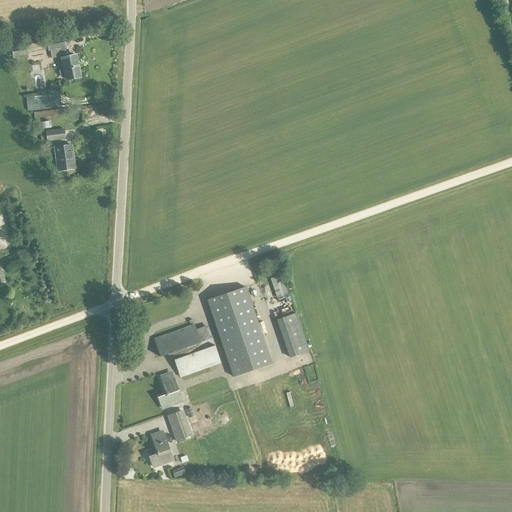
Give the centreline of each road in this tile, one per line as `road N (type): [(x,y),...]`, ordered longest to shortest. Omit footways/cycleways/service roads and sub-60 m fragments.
road 1 (track): [(0,346),(511,161)]
road 2 (unclassified): [(104,511),(132,0)]
